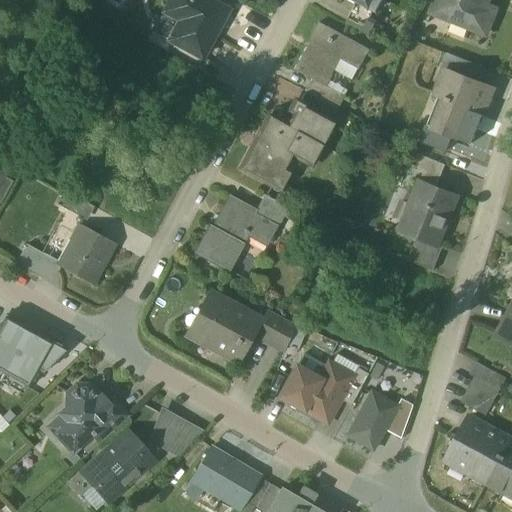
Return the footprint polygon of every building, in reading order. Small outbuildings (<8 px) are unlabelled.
[(228,10),(209,0),(169,0),(163,13),(179,22),(168,41),(201,59),(228,10)] [(380,0),(356,0),(375,10),(380,0)] [(435,0),(430,14),(486,36),(497,9),(487,6),(489,0),(435,0)] [(377,22),(355,9),(347,25),(369,37),(377,22)] [(371,51),(321,24),(295,72),(313,82),(326,89),(326,87),(346,98),(371,51)] [(485,69),(447,54),(441,70),(446,72),(447,70),(480,83),(485,69)] [(480,83),(447,70),(446,72),(437,95),(447,98),(434,129),(471,144),(493,89),(480,83)] [(346,98),(326,87),(326,89),(313,82),(306,93),(308,94),(339,111),(346,98)] [(339,111),(308,94),(301,107),(332,123),(339,111)] [(290,128),(271,119),(244,170),(282,191),(300,158),(312,165),(334,125),(332,123),(301,107),(290,128)] [(445,166),(422,158),(417,171),(440,180),(445,166)] [(13,182),(2,176),(0,178),(0,204),(1,205),(13,182)] [(458,197),(417,182),(398,232),(439,247),(458,197)] [(90,205),(70,194),(61,210),(82,221),(90,205)] [(289,209),(268,198),(259,214),(258,216),(279,227),(289,209)] [(259,214),(231,199),(220,220),(223,221),(217,232),(212,229),(198,255),(230,273),(250,236),(269,246),(279,227),(258,216),(259,214)] [(115,245),(78,225),(58,262),(56,265),(59,267),(93,286),(115,245)] [(58,262),(27,245),(16,265),(40,278),(57,270),(59,267),(56,265),(58,262)] [(452,271),(456,249),(442,247),(438,269),(452,271)] [(262,320),(210,293),(209,295),(211,295),(202,311),(201,310),(187,336),(239,363),(262,320)] [(511,312),(508,310),(494,338),(508,345),(510,342),(511,342),(511,312)] [(294,325),(272,314),(259,337),(261,338),(262,337),(284,348),(283,350),(284,351),(294,325)] [(0,371),(3,374),(27,330),(6,320),(0,329),(0,371)] [(38,371),(43,374),(66,351),(27,330),(3,374),(29,387),(38,371)] [(298,355),(288,349),(282,359),(292,365),(298,355)] [(329,363),(319,380),(321,381),(304,412),(327,424),(340,400),(353,377),(352,376),(329,363)] [(319,380),(296,367),(279,398),(304,412),(321,381),(319,380)] [(505,381),(477,367),(471,379),(476,381),(499,393),(505,381)] [(357,368),(352,376),(353,377),(340,400),(351,406),(368,375),(357,368)] [(499,393),(476,381),(463,406),(486,418),(499,393)] [(96,395),(89,387),(77,387),(69,394),(68,406),(59,414),(67,423),(56,433),(72,451),(90,435),(92,437),(94,435),(100,442),(127,418),(112,401),(108,404),(98,393),(96,395)] [(385,430),(398,408),(372,393),(348,436),(374,450),(385,430)] [(398,408),(385,430),(402,439),(414,406),(402,400),(398,408)] [(201,432),(166,413),(151,441),(176,455),(201,432)] [(509,440),(469,419),(445,464),(487,486),(509,440)] [(128,434),(83,474),(107,500),(124,485),(126,488),(140,476),(137,473),(152,460),(128,434)] [(511,441),(509,440),(487,486),(511,498),(511,441)] [(259,476),(209,446),(188,482),(238,511),(243,505),(245,501),(258,479),(259,476)] [(269,484),(258,479),(245,501),(255,507),(256,507),(269,484)] [(268,511),(280,491),(269,484),(256,507),(264,511),(268,511)] [(318,511),(281,490),(280,491),(268,511),(318,511)] [(251,511),(255,507),(245,501),(243,505),(238,511),(237,511),(251,511)]
